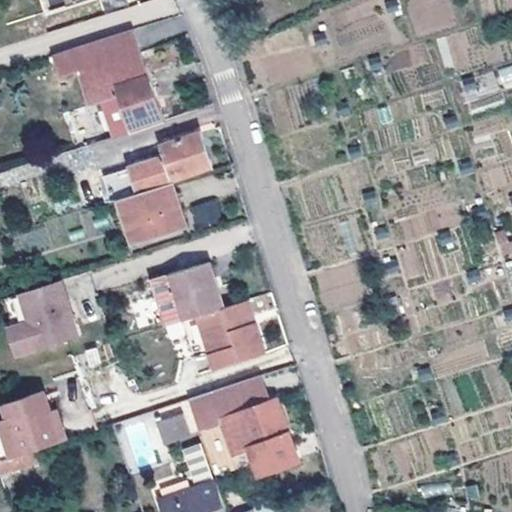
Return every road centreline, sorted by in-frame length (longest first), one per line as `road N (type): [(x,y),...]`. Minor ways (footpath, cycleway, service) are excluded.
road 1 (residential): [(354,511),(315,362),(191,0)]
road 2 (unknown): [(77,289),(270,222)]
